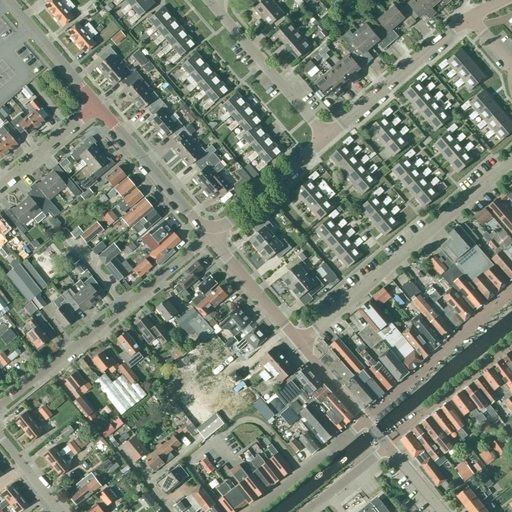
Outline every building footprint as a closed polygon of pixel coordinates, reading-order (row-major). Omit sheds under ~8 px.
[(57,0),(50,0),(44,6),(53,16),(70,2),(68,0),(60,0),(59,1),(57,0)] [(124,15),(131,8),(131,7),(139,0),(124,0),(128,5),(121,11),(124,15)] [(131,8),(136,14),(128,20),(132,24),(140,17),(139,16),(154,4),(150,0),(139,0),(131,7),(131,8)] [(271,0),(264,0),(254,9),(262,18),(276,6),(271,0)] [(419,0),(412,0),(408,4),(420,18),(425,13),(430,19),(433,16),(419,0)] [(437,4),(433,0),(419,0),(433,16),(437,13),(432,7),(437,4)] [(104,6),(108,11),(114,6),(109,1),(104,6)] [(70,2),(53,16),(61,27),(72,17),(68,12),(74,7),(70,2)] [(394,5),(386,12),(386,13),(397,25),(401,21),(407,28),(415,21),(407,12),(403,15),(394,5)] [(145,33),(138,39),(142,42),(148,37),(156,30),(155,29),(170,16),(162,6),(147,19),(153,26),(145,33)] [(262,18),(270,26),(274,23),(276,26),(286,18),(283,15),(284,14),(276,6),(262,18)] [(355,12),(359,17),(364,13),(359,8),(355,12)] [(397,25),(386,13),(386,12),(378,20),(381,24),(377,27),(382,33),(390,43),(398,36),(392,29),(397,25)] [(156,46),(164,39),(163,38),(178,25),(170,16),(155,29),(156,30),(161,35),(153,42),(156,46)] [(297,30),(290,22),(276,33),(276,34),(271,38),(274,42),(279,37),(283,42),(297,30)] [(390,43),(382,33),(377,27),(373,31),(369,27),(366,22),(357,30),(361,35),(371,46),(376,43),(382,50),(390,43)] [(77,23),(66,32),(75,43),(92,28),(88,23),(82,28),(77,23)] [(164,55),(172,48),(171,47),(186,34),(178,25),(163,38),(164,39),(169,44),(161,51),(164,55)] [(75,43),(84,53),(95,44),(91,39),(97,34),(92,28),(75,43)] [(110,39),(115,45),(125,36),(120,30),(110,39)] [(285,55),(304,39),(297,30),(283,42),(287,47),(282,51),(285,55)] [(318,34),(322,39),(327,34),(323,30),(318,34)] [(357,30),(352,34),(349,30),(341,37),(365,65),(373,58),(367,51),(371,46),(361,35),(357,30)] [(172,48),(177,53),(169,60),(172,64),(180,57),(179,56),(194,43),(186,34),(171,47),(172,48)] [(297,59),(311,47),(304,39),(285,55),(288,58),(293,53),(297,59)] [(117,65),(113,60),(117,57),(110,48),(99,57),(103,62),(97,67),(104,76),(117,65)] [(470,58),(462,48),(447,61),(446,59),(438,65),(442,69),(449,63),(453,69),(455,71),(470,58)] [(131,55),(140,66),(147,60),(138,50),(131,55)] [(203,62),(195,52),(181,65),(186,71),(178,78),(182,82),(189,75),(189,74),(203,62)] [(361,69),(349,54),(340,62),(357,81),(360,79),(356,73),(361,69)] [(450,79),(457,73),(461,78),(463,80),(478,67),(470,58),(455,71),(453,69),(446,75),(450,79)] [(311,60),(303,68),(307,73),(315,66),(311,60)] [(198,84),(197,84),(211,71),(203,62),(189,74),(189,75),(194,81),(186,87),(190,91),(198,84)] [(357,81),(340,62),(332,69),(344,83),(349,79),(354,84),(357,81)] [(136,73),(133,69),(130,71),(126,67),(122,71),(117,65),(104,76),(113,86),(119,80),(123,84),(136,73)] [(478,67),(463,80),(461,78),(454,84),(458,88),(465,82),(471,89),(486,76),(478,67)] [(332,69),(324,76),(341,95),(344,93),(339,87),(344,83),(332,69)] [(198,84),(202,90),(194,97),(197,100),(205,93),(219,80),(211,71),(197,84),(198,84)] [(131,101),(145,90),(141,85),(144,82),(136,73),(123,84),(123,85),(125,84),(129,88),(124,93),(131,101)] [(418,81),(403,94),(411,103),(427,90),(425,88),(420,83),(427,77),(424,73),(416,79),(418,81)] [(324,76),(315,83),(328,97),(333,93),(337,98),(341,95),(324,76)] [(213,102),(228,89),(219,80),(205,93),(210,99),(202,105),(206,110),(214,103),(213,102)] [(432,82),(425,88),(427,90),(411,103),(419,113),(435,99),(433,97),(428,92),(435,86),(432,82)] [(27,98),(32,94),(26,87),(21,91),(27,98)] [(153,92),(150,95),(145,90),(131,101),(140,112),(148,104),(151,108),(161,100),(153,92)] [(492,99),(484,90),(470,102),(468,101),(461,107),(464,111),(471,105),(476,110),(477,112),(492,99)] [(244,102),(236,92),(220,106),(225,113),(218,119),(221,123),(228,116),(244,102)] [(443,96),(440,92),(433,97),(435,99),(419,113),(427,122),(443,109),(441,107),(437,102),(443,96)] [(15,94),(6,103),(12,108),(20,99),(15,94)] [(34,99),(25,107),(30,113),(26,117),(35,128),(44,121),(36,112),(42,108),(34,99)] [(485,122),(500,109),(492,99),(477,112),(476,110),(469,116),(472,120),(479,114),(484,120),(485,122)] [(155,129),(169,117),(165,113),(169,110),(161,100),(151,108),(156,113),(148,120),(155,129)] [(441,107),(443,109),(427,122),(436,131),(451,118),(444,111),(451,105),(448,101),(441,107)] [(236,126),(236,125),(252,111),(244,102),(228,116),(233,122),(226,128),(229,132),(236,126)] [(3,106),(0,108),(0,111),(6,119),(10,115),(3,106)] [(181,110),(184,114),(189,110),(186,106),(181,110)] [(383,116),(369,128),(377,138),(392,125),(390,123),(386,118),(393,112),(389,108),(382,114),(383,116)] [(484,120),(477,125),(480,130),(487,124),(492,129),(493,131),(508,118),(500,109),(485,122),(484,120)] [(237,141),(243,136),(242,135),(256,123),(260,120),(252,111),(236,125),(236,126),(241,131),(233,137),(237,141)] [(18,115),(10,122),(20,134),(23,131),(27,135),(30,133),(31,134),(35,130),(34,129),(35,128),(26,117),(22,120),(18,115)] [(185,128),(177,120),(174,123),(169,117),(155,129),(164,139),(172,132),(176,136),(185,128)] [(398,133),(394,127),(401,121),(397,117),(390,123),(392,125),(377,138),(385,147),(400,135),(398,133)] [(501,141),(511,131),(511,122),(508,118),(493,131),(492,129),(485,135),(488,139),(495,133),(501,141)] [(251,145),(250,145),(264,132),(256,123),(242,135),(243,136),(247,141),(239,148),(243,152),(251,145)] [(448,132),(433,145),(442,154),(457,141),(455,139),(451,134),(458,128),(454,124),(447,130),(448,132)] [(8,131),(3,125),(0,127),(0,140),(9,151),(16,144),(7,133),(8,131)] [(385,147),(393,157),(408,144),(402,137),(409,131),(405,127),(398,133),(400,135),(385,147)] [(193,145),(189,141),(193,138),(185,128),(176,136),(180,141),(172,148),(179,157),(193,145)] [(259,155),(258,154),(272,141),(264,132),(250,145),(251,145),(255,151),(247,158),(251,161),(259,155)] [(465,150),(463,148),(459,143),(466,137),(462,133),(455,139),(457,141),(442,154),(449,163),(465,150)] [(344,145),(330,157),(338,167),(353,154),(351,152),(346,146),(353,140),(350,136),(342,143),(344,145)] [(100,153),(93,144),(96,142),(91,137),(70,155),(77,164),(82,160),(86,165),(100,153)] [(0,140),(0,158),(9,151),(0,140)] [(266,163),(280,151),(272,141),(258,154),(259,155),(263,160),(255,167),(259,171),(267,164),(266,163)] [(449,163),(458,173),(473,160),(467,153),(474,147),(470,143),(463,148),(465,150),(449,163)] [(193,162),(197,166),(206,159),(206,160),(214,153),(216,151),(211,145),(204,151),(202,148),(198,151),(193,145),(179,157),(188,166),(193,162)] [(361,163),(359,161),(355,156),(361,150),(358,146),(351,152),(353,154),(338,167),(346,176),(361,163)] [(406,158),(391,170),(399,180),(414,167),(413,165),(408,159),(415,153),(412,150),(404,156),(406,158)] [(107,161),(100,153),(86,165),(93,173),(81,183),(85,188),(93,182),(114,164),(110,159),(107,161)] [(201,171),(193,178),(201,187),(214,176),(213,175),(218,172),(219,173),(223,169),(219,164),(221,162),(214,153),(206,160),(206,159),(197,166),(201,171)] [(367,170),(362,165),(369,159),(366,155),(359,161),(361,163),(346,176),(354,185),(369,172),(367,170)] [(420,159),(413,165),(414,167),(399,180),(407,189),(422,176),(421,174),(416,169),(423,163),(420,159)] [(354,185),(362,195),(377,182),(370,174),(377,168),(374,164),(367,170),(369,172),(354,185)] [(57,193),(65,186),(74,197),(80,192),(74,186),(56,165),(51,169),(53,172),(45,179),(57,193)] [(117,167),(98,183),(100,186),(107,180),(112,187),(125,176),(117,167)] [(431,172),(428,168),(421,174),(422,176),(407,189),(415,198),(430,185),(429,183),(424,178),(431,172)] [(310,179),(295,192),(303,202),(318,189),(317,187),(312,181),(319,175),(315,171),(308,178),(310,179)] [(219,173),(218,172),(213,175),(214,176),(201,187),(209,197),(217,190),(221,195),(231,187),(219,173)] [(415,198),(423,208),(438,195),(432,188),(439,182),(436,177),(429,183),(430,185),(415,198)] [(126,178),(109,192),(106,194),(110,199),(115,195),(114,194),(117,192),(122,198),(134,187),(126,178)] [(53,205),(48,200),(57,193),(45,179),(37,186),(34,183),(29,188),(31,190),(49,211),(53,216),(58,212),(53,205)] [(303,202),(311,211),(326,198),(325,196),(320,191),(327,185),(323,181),(317,187),(318,189),(303,202)] [(375,195),(360,208),(368,217),(383,205),(382,203),(377,197),(384,191),(380,187),(373,193),(375,195)] [(79,195),(83,200),(92,192),(88,188),(79,195)] [(135,188),(123,199),(122,198),(116,204),(123,213),(135,202),(142,196),(135,188)] [(511,193),(508,189),(501,196),(505,201),(508,198),(511,202),(511,193)] [(28,197),(20,204),(32,218),(36,223),(49,211),(31,190),(26,194),(28,197)] [(311,211),(319,220),(334,207),(328,200),(335,194),(332,190),(325,196),(326,198),(311,211)] [(98,199),(102,203),(107,198),(103,194),(98,199)] [(368,217),(376,227),(391,214),(389,212),(385,207),(392,201),(389,197),(382,203),(383,205),(368,217)] [(144,198),(131,209),(121,218),(121,219),(120,221),(123,225),(126,224),(129,227),(152,208),(144,198)] [(491,207),(509,229),(511,232),(511,215),(499,200),(491,207)] [(24,225),(32,218),(20,204),(12,211),(9,208),(4,213),(22,234),(28,230),(24,225)] [(376,227),(384,236),(399,223),(393,216),(400,210),(396,206),(389,212),(391,214),(376,227)] [(485,208),(474,217),(480,224),(491,215),(485,208)] [(153,209),(131,227),(136,232),(141,227),(139,225),(141,223),(146,230),(160,217),(153,209)] [(104,220),(108,226),(117,218),(110,210),(102,217),(104,220)] [(329,218),(315,231),(323,240),(338,227),(337,225),(332,220),(339,214),(335,210),(328,216),(329,218)] [(80,236),(86,243),(96,234),(97,235),(103,230),(99,225),(104,220),(102,217),(96,222),(80,236)] [(275,236),(270,229),(273,226),(266,217),(253,228),(257,233),(249,240),(252,244),(253,243),(259,250),(275,236)] [(286,228),(293,223),(289,219),(283,224),(286,228)] [(346,236),(345,235),(340,229),(347,223),(343,219),(337,225),(338,227),(323,240),(331,249),(346,236)] [(159,245),(173,233),(163,221),(153,230),(152,228),(141,238),(152,251),(159,245)] [(465,223),(461,227),(468,235),(472,232),(465,223)] [(450,237),(441,245),(444,248),(442,250),(458,269),(475,288),(476,287),(488,300),(509,282),(510,281),(511,279),(511,261),(502,250),(492,259),(490,261),(474,242),(468,235),(459,225),(448,234),(450,237)] [(75,239),(82,232),(78,227),(70,233),(75,239)] [(354,246),(352,244),(348,238),(355,232),(352,228),(345,235),(346,236),(331,249),(339,259),(354,246)] [(511,261),(511,240),(508,236),(502,228),(497,233),(494,230),(489,234),(493,239),(497,245),(502,250),(511,261)] [(478,239),(472,232),(468,235),(474,242),(478,239)] [(149,255),(132,269),(139,277),(151,266),(155,262),(158,265),(174,252),(171,248),(180,240),(173,233),(159,245),(159,246),(149,255)] [(280,241),(275,236),(259,250),(264,256),(263,257),(266,261),(275,254),(279,258),(291,248),(284,238),(280,241)] [(339,259),(347,268),(362,255),(356,248),(363,242),(360,238),(352,244),(354,246),(339,259)] [(493,239),(489,243),(493,248),(497,245),(493,239)] [(123,249),(127,254),(135,247),(131,242),(123,249)] [(3,245),(0,247),(0,251),(4,257),(9,253),(3,245)] [(98,257),(104,265),(117,254),(110,246),(98,257)] [(433,289),(424,296),(426,299),(445,321),(447,319),(456,329),(462,323),(464,321),(473,313),(487,302),(475,288),(458,269),(442,250),(428,261),(440,275),(451,288),(442,296),(449,304),(443,309),(436,301),(441,297),(435,291),(433,289)] [(65,255),(70,261),(74,258),(69,251),(65,255)] [(307,274),(302,267),(305,264),(298,255),(285,266),(290,271),(281,278),(285,282),(285,281),(291,288),(307,274)] [(104,265),(118,281),(127,273),(114,257),(104,265)] [(7,274),(28,301),(47,286),(25,260),(7,274)] [(186,289),(198,278),(196,276),(204,269),(197,261),(196,261),(184,272),(188,276),(179,283),(186,289)] [(331,270),(324,277),(329,283),(337,277),(331,270)] [(316,276),(312,279),(307,274),(291,288),(296,294),(295,294),(299,299),(307,292),(311,296),(324,286),(316,276)] [(75,284),(80,291),(92,305),(100,298),(97,293),(101,290),(91,276),(82,283),(80,280),(75,284)] [(192,301),(196,306),(212,292),(210,289),(217,283),(210,276),(198,287),(202,292),(192,301)] [(410,280),(403,286),(412,297),(408,300),(420,313),(444,341),(454,332),(445,321),(426,299),(424,296),(410,280)] [(174,287),(179,293),(184,289),(179,282),(174,287)] [(196,306),(195,307),(204,316),(202,317),(207,323),(212,318),(208,313),(210,311),(206,306),(211,302),(215,306),(227,295),(219,286),(212,292),(196,306)] [(80,291),(75,295),(69,288),(61,295),(65,300),(74,312),(79,308),(83,313),(92,305),(80,291)] [(372,298),(379,306),(389,298),(382,289),(372,298)] [(55,292),(48,296),(50,300),(57,296),(55,292)] [(31,299),(39,309),(45,304),(38,294),(31,299)] [(74,312),(65,300),(61,295),(52,302),(58,309),(52,313),(63,328),(73,320),(73,319),(73,320),(69,315),(74,312)] [(401,334),(371,298),(357,310),(388,346),(387,347),(408,372),(409,372),(422,361),(422,360),(403,337),(402,337),(400,334),(401,334)] [(201,341),(213,331),(193,308),(181,317),(178,313),(167,299),(156,307),(167,321),(173,316),(176,321),(182,330),(188,325),(201,341)] [(37,310),(38,310),(31,302),(24,307),(30,315),(37,310)] [(239,307),(230,315),(218,326),(222,330),(228,324),(227,323),(229,321),(233,326),(231,328),(236,334),(242,329),(243,329),(252,322),(239,307)] [(420,313),(411,321),(435,350),(444,341),(420,313)] [(160,322),(156,325),(154,326),(146,316),(136,323),(144,334),(143,335),(149,344),(157,338),(163,345),(172,337),(160,322)] [(40,348),(43,345),(43,344),(48,339),(37,326),(32,319),(28,323),(33,329),(26,335),(37,349),(39,347),(40,348)] [(343,323),(333,330),(336,334),(346,327),(343,323)] [(369,324),(358,333),(371,349),(382,340),(380,338),(381,338),(369,324)] [(402,337),(403,336),(423,360),(434,352),(412,325),(400,334),(402,337)] [(237,340),(233,344),(239,351),(249,342),(254,348),(266,338),(256,327),(247,335),(244,337),(239,342),(237,340)] [(117,338),(126,349),(120,355),(130,367),(142,357),(137,351),(140,348),(126,331),(117,338)] [(234,336),(225,344),(229,348),(237,340),(234,336)] [(323,339),(316,345),(322,352),(325,355),(320,359),(365,410),(375,400),(374,399),(376,398),(377,399),(385,392),(386,392),(339,338),(329,347),(323,339)] [(387,391),(397,383),(377,360),(362,343),(355,349),(372,367),(375,365),(379,370),(373,375),(387,391)] [(264,370),(268,373),(271,371),(285,358),(275,347),(259,361),(262,364),(263,363),(267,367),(264,370)] [(10,353),(0,360),(0,361),(3,366),(10,361),(20,352),(17,348),(10,353)] [(0,353),(0,360),(10,353),(7,349),(2,352),(0,353)] [(389,349),(377,360),(397,383),(409,373),(389,349)] [(112,372),(118,367),(120,366),(116,361),(115,362),(111,356),(109,358),(103,351),(98,355),(97,354),(94,357),(94,358),(92,359),(103,372),(109,368),(112,372)] [(511,352),(510,351),(503,358),(511,370),(511,352)] [(285,358),(271,371),(268,373),(271,377),(274,375),(281,382),(295,369),(285,358)] [(511,373),(501,359),(494,366),(505,381),(511,390),(511,373)] [(120,366),(118,367),(125,375),(114,384),(105,373),(99,378),(94,372),(90,375),(95,381),(121,415),(147,394),(136,381),(138,379),(125,362),(120,366)] [(323,384),(316,376),(307,366),(303,370),(300,367),(294,373),(305,386),(304,386),(310,394),(308,396),(309,396),(315,391),(323,384)] [(511,391),(505,383),(493,366),(483,374),(495,390),(501,385),(505,391),(504,392),(509,398),(505,402),(511,411),(511,391)] [(236,370),(231,374),(236,381),(242,377),(236,370)] [(77,371),(66,379),(75,390),(80,386),(83,391),(89,386),(77,371)] [(481,375),(474,381),(491,404),(499,398),(481,375)] [(296,385),(290,378),(282,385),(284,387),(277,392),(289,406),(296,400),(303,409),(311,402),(315,408),(316,407),(320,412),(326,418),(327,417),(339,431),(354,418),(324,384),(316,392),(315,391),(309,396),(308,396),(303,390),(301,391),(296,385)] [(473,382),(463,389),(480,411),(485,407),(493,418),(497,414),(473,382)] [(52,390),(56,395),(62,391),(57,386),(52,390)] [(481,412),(479,413),(463,390),(452,398),(464,415),(470,410),(479,422),(480,421),(482,423),(487,420),(485,418),(481,412)] [(74,402),(86,417),(94,411),(81,395),(74,402)] [(315,408),(311,402),(303,409),(296,400),(289,406),(297,415),(299,414),(303,419),(305,417),(326,442),(338,432),(326,418),(320,412),(316,407),(315,408)] [(440,408),(456,428),(458,431),(466,424),(448,401),(440,408)] [(103,408),(108,413),(112,409),(108,404),(103,408)] [(43,415),(49,410),(45,405),(39,410),(43,415)] [(432,415),(449,434),(456,428),(440,408),(432,415)] [(53,415),(49,410),(43,415),(47,419),(53,415)] [(27,412),(16,420),(24,430),(35,422),(34,421),(27,412)] [(54,423),(59,429),(69,422),(64,415),(54,423)] [(421,424),(444,454),(454,446),(430,416),(422,422),(421,424)] [(34,421),(35,422),(24,430),(33,441),(43,432),(37,425),(42,421),(39,418),(34,421)] [(289,427),(297,432),(303,423),(296,418),(289,427)] [(511,418),(505,424),(506,425),(499,430),(508,442),(506,444),(510,450),(511,449),(511,433),(511,431),(511,418)] [(100,430),(104,436),(114,430),(110,423),(100,430)] [(60,431),(65,437),(74,429),(69,424),(60,431)] [(434,461),(433,462),(439,470),(440,468),(439,466),(446,460),(442,454),(419,425),(412,431),(434,461)] [(308,432),(299,439),(312,454),(321,446),(308,432)] [(400,440),(414,458),(424,450),(410,432),(400,440)] [(164,464),(161,460),(162,460),(155,451),(151,455),(136,436),(123,446),(135,462),(142,456),(154,471),(164,464)] [(156,447),(158,449),(155,451),(162,460),(161,460),(164,464),(165,464),(174,457),(171,452),(181,444),(175,436),(174,436),(168,440),(168,439),(167,440),(167,441),(162,445),(160,443),(156,447)] [(288,443),(296,452),(303,447),(294,437),(288,443)] [(491,443),(500,455),(507,450),(498,438),(491,443)] [(52,465),(77,445),(73,440),(67,445),(59,452),(54,446),(44,455),(52,465)] [(267,447),(274,455),(270,459),(284,476),(292,469),(272,444),(267,447)] [(74,455),(81,449),(77,445),(52,465),(61,476),(71,467),(66,461),(74,455)] [(479,454),(489,463),(496,456),(487,446),(479,454)] [(461,455),(465,460),(470,456),(466,451),(461,455)] [(265,462),(259,454),(255,458),(275,483),(284,476),(270,459),(265,462)] [(199,462),(208,473),(214,468),(206,457),(199,462)] [(109,458),(102,464),(106,469),(113,463),(109,458)] [(250,461),(257,469),(253,472),(267,490),(275,483),(255,458),(250,461)] [(433,462),(430,458),(421,464),(437,486),(446,480),(439,470),(433,462)] [(474,465),(479,471),(485,466),(480,461),(474,465)] [(180,464),(157,482),(166,494),(189,476),(180,464)] [(257,495),(258,497),(259,497),(258,497),(267,490),(253,472),(249,476),(239,464),(235,468),(257,495)] [(457,472),(464,481),(474,474),(467,464),(457,472)] [(231,471),(240,483),(236,486),(249,502),(257,495),(235,468),(231,471)] [(80,490),(71,497),(77,505),(93,492),(94,493),(102,486),(91,472),(76,484),(80,490)] [(236,486),(232,490),(225,481),(217,488),(223,496),(219,500),(228,511),(235,511),(249,502),(236,486)] [(468,486),(457,495),(465,505),(476,496),(472,492),(479,487),(476,483),(469,488),(468,486)] [(5,499),(0,503),(0,509),(0,510),(9,503),(20,494),(11,484),(0,493),(5,499)] [(208,510),(215,505),(215,504),(201,486),(184,499),(194,511),(196,511),(202,507),(206,511),(208,510)] [(103,511),(101,509),(107,505),(116,498),(108,488),(99,495),(102,500),(96,505),(95,504),(92,507),(92,508),(87,511),(103,511)] [(476,496),(465,505),(470,511),(477,511),(484,507),(480,502),(487,497),(492,493),(488,488),(483,492),(484,493),(477,498),(476,496)] [(9,503),(16,511),(19,511),(28,505),(20,494),(9,503)] [(193,511),(189,507),(184,499),(174,506),(178,511),(181,511),(186,509),(187,511),(193,511)] [(388,511),(380,501),(365,511),(388,511)] [(484,507),(477,511),(488,511),(495,507),(492,503),(485,508),(484,507)]
